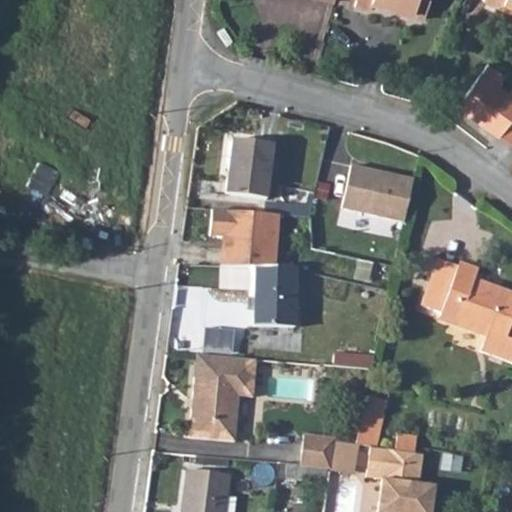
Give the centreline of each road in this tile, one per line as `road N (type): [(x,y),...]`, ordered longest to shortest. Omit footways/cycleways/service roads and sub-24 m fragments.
road 1 (unclassified): [(182,61),(387,127),(511,198)]
road 2 (tertiary): [(154,280),(120,511)]
road 3 (tertiary): [(182,61),(154,280)]
road 4 (unclassified): [(154,280),(0,260)]
